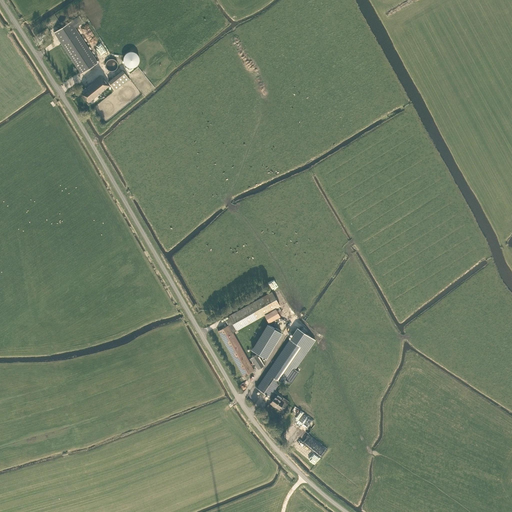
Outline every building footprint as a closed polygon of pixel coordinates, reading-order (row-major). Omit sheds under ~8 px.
[(83,22),(79,16),(71,21),(71,22),(54,33),(81,73),(98,62),(75,28),(83,22)] [(125,55),(124,57),(124,59),(124,62),(125,64),(127,66),(130,67),(132,67),(134,66),(137,65),(138,63),(139,61),(139,58),(138,56),(137,54),(134,52),(132,52),(130,52),(127,53),(125,55)] [(117,67),(118,66),(118,65),(118,64),(117,63),(117,62),(116,61),(115,60),(114,60),(113,59),(112,59),(111,59),(110,59),(109,60),(108,60),(108,61),(107,61),(107,62),(106,62),(106,63),(106,64),(106,66),(106,67),(107,68),(107,69),(108,70),(109,70),(110,71),(111,71),(112,71),(113,71),(114,70),(115,70),(116,70),(116,69),(117,68),(117,67)] [(108,82),(115,90),(129,79),(123,70),(108,82)] [(80,92),(89,102),(109,86),(101,76),(86,88),(85,88),(83,90),(80,92)] [(264,315),(268,322),(275,319),(279,316),(275,309),(280,306),(272,292),(229,316),(229,317),(225,319),(229,325),(218,331),(243,376),(254,370),(233,333),(264,315)] [(282,332),(269,324),(252,350),(265,358),(282,332)] [(292,373),(308,351),(290,339),(256,387),(270,397),(271,395),(274,397),(270,403),(279,410),(284,402),(278,398),(280,394),(274,390),(283,377),(285,379),(290,372),(292,373)] [(264,362),(261,358),(259,359),(256,355),(251,358),(258,369),(263,366),(262,363),(264,362)] [(299,416),(298,416),(302,420),(306,416),(296,406),(292,411),(296,415),(296,414),(299,416)] [(315,450),(314,450),(308,457),(314,461),(327,445),(323,442),(318,447),(315,450)]
